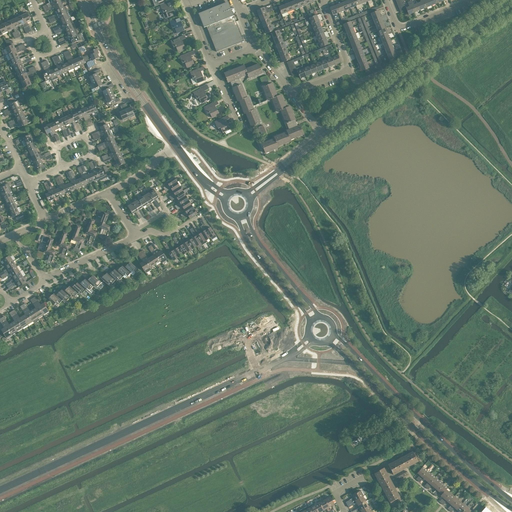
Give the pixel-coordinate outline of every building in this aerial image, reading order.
[(50,3),(42,6),(44,9),(60,1),(62,1),(61,0),(51,0),(52,2),(50,3)] [(295,0),(293,0),(290,2),(293,9),(299,7),(295,0)] [(345,1),(341,3),(344,10),(350,8),(347,0),(345,0),(344,0),(345,1)] [(409,6),(406,7),(406,9),(408,14),(414,11),(410,0),(407,1),(409,6)] [(409,0),(410,0),(414,11),(420,9),(417,3),(414,4),(412,0),(409,0)] [(420,0),(421,1),(417,3),(420,9),(426,7),(422,0),(420,0)] [(60,1),(44,9),(45,11),(50,9),(50,8),(52,8),(54,7),(56,10),(63,7),(60,1)] [(173,1),(156,8),(157,11),(162,9),(163,12),(165,11),(167,17),(174,14),(171,5),(174,4),(173,1)] [(227,1),(198,13),(204,27),(206,26),(216,52),(243,41),(228,4),(227,1)] [(290,2),(284,4),(287,11),(293,9),(290,2)] [(338,3),(335,4),(339,12),(344,10),(341,3),(338,4),(338,3)] [(284,4),(278,6),(281,14),(287,11),(284,4)] [(333,6),(330,7),(333,15),(339,12),(335,4),(333,5),(333,6)] [(53,14),(47,17),(48,17),(49,20),(66,12),(68,11),(65,6),(63,7),(56,10),(57,13),(53,15),(53,14)] [(264,7),(256,10),(259,15),(266,12),(272,10),(271,7),(267,9),(266,6),(264,7)] [(378,10),(370,13),(373,19),(381,16),(380,13),(379,14),(378,10)] [(66,12),(49,20),(50,23),(57,19),(59,18),(61,21),(68,18),(70,17),(68,11),(66,12)] [(29,12),(21,15),(28,32),(31,31),(27,22),(30,20),(29,18),(31,17),(29,12)] [(266,12),(259,15),(261,21),(269,18),(266,12)] [(18,16),(15,18),(19,26),(22,24),(26,33),(28,32),(21,15),(20,14),(18,15),(18,16)] [(309,18),(304,19),(305,22),(308,21),(309,24),(311,23),(318,20),(316,15),(309,18)] [(182,16),(169,21),(172,28),(174,27),(177,32),(184,29),(180,21),(184,19),(182,16)] [(381,16),(373,19),(375,25),(382,22),(381,18),(382,18),(381,16)] [(60,25),(53,28),(54,31),(71,23),(70,23),(73,22),(70,17),(68,18),(61,21),(62,24),(60,25)] [(15,18),(10,20),(13,28),(15,31),(14,31),(17,37),(20,36),(16,27),(19,26),(15,18)] [(269,18),(261,21),(263,27),(271,24),(269,18)] [(10,20),(4,23),(8,31),(13,28),(10,20)] [(318,20),(311,23),(313,29),(321,26),(318,20)] [(350,21),(342,24),(344,28),(343,28),(344,31),(352,27),(350,21)] [(71,23),(54,31),(55,34),(62,30),(64,29),(66,32),(73,29),(75,28),(76,28),(73,22),(70,23),(71,23)] [(382,22),(375,25),(377,30),(385,27),(385,25),(384,25),(382,22)] [(271,24),(263,27),(266,33),(270,31),(273,30),(271,24)] [(321,26),(313,29),(316,35),(323,32),(321,26)] [(352,27),(344,31),(345,33),(346,33),(347,36),(355,33),(352,27)] [(385,27),(377,30),(379,36),(387,33),(386,30),(386,29),(385,27)] [(68,36),(65,37),(66,38),(66,39),(78,34),(75,28),(73,29),(66,32),(68,36)] [(278,29),(270,32),(270,33),(273,38),(280,35),(278,29)] [(323,32),(316,35),(318,40),(325,38),(323,32)] [(355,33),(347,36),(348,39),(347,40),(348,42),(357,39),(355,33)] [(387,33),(379,36),(382,42),(390,38),(389,36),(388,36),(387,33)] [(64,40),(59,42),(60,45),(65,43),(68,42),(67,41),(70,40),(71,43),(78,40),(80,39),(78,34),(66,39),(66,38),(64,39),(64,40)] [(173,40),(171,40),(172,43),(173,47),(176,46),(178,52),(185,49),(181,40),(185,38),(184,35),(173,40)] [(280,35),(273,38),(275,44),(282,41),(280,35)] [(325,38),(318,40),(320,46),(328,43),(325,38)] [(390,38),(382,42),(384,48),(392,45),(390,41),(391,41),(390,38)] [(357,39),(348,42),(349,44),(350,44),(352,47),(359,44),(357,39)] [(282,41),(275,44),(277,50),(285,47),(282,41)] [(6,47),(5,48),(8,53),(25,46),(23,43),(18,46),(14,47),(13,44),(6,47)] [(359,44),(352,47),(353,51),(352,51),(353,54),(361,50),(359,44)] [(82,46),(78,48),(80,53),(86,51),(84,45),(82,46)] [(392,45),(384,48),(386,53),(395,50),(394,48),(393,48),(392,45)] [(25,46),(8,53),(10,59),(18,56),(17,52),(26,48),(25,46)] [(285,47),(277,50),(280,56),(287,53),(285,47)] [(89,54),(82,57),(85,63),(85,62),(88,68),(96,64),(94,59),(99,57),(97,53),(98,53),(96,48),(91,51),(92,53),(89,54)] [(69,50),(66,51),(73,68),(79,65),(76,58),(73,60),(72,57),(69,50)] [(361,50),(353,54),(354,56),(355,56),(356,59),(364,56),(361,50)] [(395,50),(386,53),(389,59),(396,56),(395,53),(396,52),(395,50)] [(66,51),(63,52),(66,60),(67,59),(68,62),(65,63),(68,70),(73,68),(66,51)] [(182,56),(180,56),(181,59),(182,63),(185,62),(187,67),(193,65),(190,56),(194,54),(193,51),(182,56)] [(79,57),(76,58),(79,65),(85,63),(82,57),(80,53),(78,54),(79,57)] [(287,53),(280,56),(282,62),(286,60),(289,59),(287,53)] [(337,54),(332,56),(335,64),(340,61),(337,54)] [(12,62),(10,63),(11,66),(30,57),(28,55),(20,59),(18,56),(10,59),(12,62)] [(58,55),(55,56),(62,73),(68,70),(65,63),(62,65),(61,62),(60,61),(60,60),(58,55)] [(52,57),(55,65),(56,65),(57,67),(53,68),(57,75),(62,73),(55,56),(52,57)] [(332,56),(326,59),(329,66),(335,64),(332,56)] [(364,56),(356,59),(358,62),(357,63),(358,65),(366,62),(364,56)] [(30,57),(11,66),(12,68),(14,67),(15,70),(23,67),(22,64),(31,60),(30,57)] [(326,59),(320,61),(323,68),(329,66),(326,59)] [(46,60),(43,61),(51,78),(52,80),(58,78),(57,75),(53,68),(50,70),(49,67),(50,67),(46,60)] [(43,61),(41,63),(43,68),(44,70),(46,72),(42,74),(45,80),(51,78),(43,61)] [(320,61),(314,63),(317,71),(323,68),(320,61)] [(366,62),(358,65),(359,67),(360,67),(361,70),(364,69),(367,68),(368,67),(366,62)] [(244,64),(224,72),(225,74),(228,82),(230,81),(233,87),(232,87),(237,100),(239,100),(244,113),(246,112),(251,125),(255,124),(260,122),(255,108),(253,109),(248,96),(247,96),(241,83),(241,84),(239,77),(247,74),(249,78),(262,72),(260,66),(258,63),(245,68),(244,64)] [(314,63),(308,66),(311,73),(317,71),(314,63)] [(308,66),(303,68),(306,75),(311,73),(308,66)] [(23,67),(15,70),(18,76),(26,72),(23,67)] [(202,67),(189,72),(191,75),(192,78),(191,78),(193,84),(197,83),(204,80),(200,71),(204,70),(202,67)] [(26,72),(18,76),(21,82),(28,78),(27,75),(36,71),(35,68),(29,71),(26,72)] [(90,72),(87,74),(88,76),(90,76),(93,81),(100,78),(97,72),(100,71),(99,68),(90,72)] [(303,68),(297,70),(298,73),(300,78),(306,75),(303,68)] [(28,78),(21,82),(23,87),(24,90),(28,88),(27,86),(31,84),(30,81),(33,79),(32,76),(28,78)] [(100,78),(93,81),(95,87),(93,88),(95,91),(100,88),(107,85),(105,82),(102,84),(100,78)] [(4,79),(0,80),(0,84),(3,91),(5,90),(7,94),(10,92),(12,97),(7,100),(8,103),(9,103),(9,102),(14,100),(16,99),(15,95),(13,91),(12,90),(10,91),(4,79)] [(107,85),(100,88),(101,91),(102,91),(105,96),(113,93),(110,87),(113,85),(112,83),(109,84),(107,85)] [(274,138),(262,143),(264,149),(265,152),(278,147),(278,146),(291,140),(290,139),(297,136),(303,134),(300,126),(300,124),(297,125),(296,121),(295,119),(290,106),(286,107),(281,94),(277,95),(276,92),(272,83),(268,84),(262,86),(267,100),(271,98),(277,111),(280,110),(286,123),(286,122),(289,129),(286,130),(287,131),(274,137),(274,138)] [(191,94),(189,99),(193,100),(195,105),(197,105),(201,103),(208,100),(204,91),(207,89),(208,89),(206,85),(199,88),(200,89),(195,92),(193,93),(194,95),(191,94)] [(113,93),(105,96),(107,102),(106,102),(108,105),(112,103),(120,100),(119,97),(115,98),(113,93)] [(7,109),(3,111),(4,113),(20,106),(23,105),(22,104),(20,105),(18,100),(10,104),(11,107),(8,108),(7,109)] [(206,106),(204,107),(205,110),(207,114),(209,113),(212,118),(219,115),(214,106),(218,104),(217,101),(206,106)] [(94,103),(88,106),(91,113),(95,111),(96,114),(98,113),(94,103)] [(125,103),(123,104),(128,117),(134,114),(133,110),(135,109),(132,103),(129,104),(131,106),(128,108),(125,103)] [(118,109),(115,110),(119,118),(121,116),(123,119),(128,117),(123,104),(120,105),(122,110),(119,112),(118,109)] [(20,106),(4,113),(6,116),(11,114),(10,113),(13,111),(15,115),(23,112),(25,111),(25,110),(22,111),(20,106)] [(88,106),(83,108),(90,125),(93,124),(91,119),(90,116),(89,117),(88,114),(91,113),(88,106)] [(83,108),(77,111),(80,118),(83,117),(85,121),(87,127),(88,127),(90,125),(83,108)] [(77,111),(71,114),(79,131),(82,129),(79,123),(79,124),(77,120),(80,118),(77,111)] [(13,120),(8,122),(10,124),(25,117),(28,116),(27,115),(25,116),(23,112),(15,115),(17,119),(14,120),(13,120)] [(71,114),(66,116),(69,123),(72,122),(74,126),(76,132),(79,131),(71,114)] [(66,116),(60,119),(68,136),(71,134),(68,129),(67,127),(66,125),(69,123),(66,116)] [(101,120),(96,123),(97,126),(99,125),(103,123),(106,122),(103,116),(100,117),(100,118),(101,120)] [(227,116),(215,122),(216,125),(218,128),(220,127),(223,133),(230,129),(225,121),(229,119),(227,116)] [(25,117),(10,124),(11,127),(16,125),(15,124),(19,123),(20,126),(30,122),(30,121),(28,122),(25,117)] [(60,119),(55,121),(58,128),(61,127),(62,129),(63,131),(65,137),(68,136),(60,119)] [(55,121),(49,124),(53,133),(56,132),(55,130),(58,128),(55,121)] [(99,130),(97,131),(98,134),(100,133),(110,129),(107,123),(100,126),(101,130),(99,131),(99,130)] [(49,124),(43,126),(47,133),(50,132),(51,134),(53,133),(49,124)] [(98,134),(93,137),(94,139),(99,137),(99,136),(101,135),(101,136),(104,134),(105,138),(112,134),(114,134),(112,128),(110,129),(100,133),(98,134)] [(24,140),(22,141),(24,146),(27,145),(33,142),(29,134),(23,137),(24,140)] [(102,143),(97,145),(98,148),(115,140),(112,134),(105,138),(107,141),(104,142),(102,142),(102,143)] [(115,140),(98,148),(99,151),(105,148),(104,148),(106,147),(109,146),(110,149),(117,146),(115,140)] [(33,142),(27,145),(29,151),(35,148),(33,142)] [(112,152),(109,153),(110,155),(110,156),(120,151),(117,146),(110,149),(112,152)] [(35,148),(29,151),(32,156),(38,153),(35,148)] [(108,157),(103,159),(104,162),(105,161),(110,159),(112,158),(114,157),(115,160),(122,157),(120,151),(110,156),(110,155),(108,156),(108,157)] [(38,153),(32,156),(34,162),(40,159),(45,157),(44,154),(42,155),(40,152),(38,153)] [(117,163),(114,165),(115,167),(125,162),(122,157),(115,160),(117,163)] [(40,159),(34,162),(36,167),(39,166),(43,164),(40,159)] [(94,159),(91,161),(99,178),(100,180),(108,176),(107,174),(105,175),(104,174),(104,173),(101,168),(98,170),(97,167),(96,165),(94,159)] [(91,161),(88,162),(91,167),(92,169),(93,172),(90,173),(93,180),(99,178),(91,161)] [(83,165),(80,166),(88,183),(93,180),(90,173),(87,175),(85,170),(83,165)] [(80,166),(77,167),(80,173),(80,172),(82,177),(79,178),(82,185),(88,183),(80,166)] [(72,170),(69,171),(77,188),(82,185),(79,178),(76,180),(74,175),(72,170)] [(69,171),(66,172),(68,178),(69,178),(70,179),(71,182),(68,183),(71,190),(77,188),(69,171)] [(61,175),(58,176),(65,193),(71,190),(68,183),(64,185),(63,183),(63,182),(64,182),(63,180),(61,175)] [(58,176),(55,178),(57,183),(58,185),(59,185),(60,187),(57,188),(60,195),(65,193),(58,176)] [(167,184),(163,187),(165,189),(177,181),(174,177),(167,181),(169,184),(167,185),(167,184)] [(49,180),(47,181),(49,187),(50,189),(54,198),(60,195),(57,188),(53,190),(52,188),(53,187),(52,186),(49,180)] [(47,181),(44,183),(46,188),(47,190),(48,192),(45,194),(48,201),(54,198),(50,189),(49,187),(47,181)] [(177,181),(165,189),(166,191),(170,189),(171,188),(173,191),(180,186),(177,181)] [(0,188),(1,191),(0,191),(0,195),(11,190),(8,182),(4,184),(5,186),(0,188)] [(173,194),(169,196),(170,198),(183,191),(180,186),(173,191),(174,193),(173,194)] [(152,187),(147,190),(148,193),(149,193),(153,200),(157,207),(160,205),(156,199),(159,197),(154,189),(153,187),(152,187)] [(11,190),(0,195),(0,198),(4,197),(5,200),(14,195),(11,190)] [(183,191),(170,198),(172,200),(175,198),(177,197),(178,200),(186,195),(183,191)] [(148,193),(143,196),(152,210),(155,209),(150,202),(153,200),(149,193),(148,193)] [(6,202),(0,205),(0,208),(15,202),(14,202),(16,201),(14,195),(5,200),(6,202)] [(179,203),(175,205),(176,207),(188,200),(186,195),(178,200),(180,202),(179,203)] [(143,196),(138,199),(143,207),(146,205),(150,212),(152,210),(143,196)] [(138,199),(133,202),(142,217),(144,215),(140,208),(143,207),(138,199)] [(188,200),(176,207),(177,210),(181,207),(182,206),(184,209),(191,204),(188,200)] [(15,202),(0,208),(0,209),(1,211),(9,208),(10,211),(17,208),(15,202)] [(127,206),(132,213),(135,212),(139,218),(142,217),(133,202),(127,206)] [(184,212),(180,214),(182,217),(194,209),(191,204),(184,209),(186,211),(184,212)] [(10,218),(18,214),(19,217),(23,215),(21,211),(19,207),(17,208),(10,211),(11,213),(9,214),(10,218)] [(95,208),(93,214),(96,215),(97,214),(102,216),(100,222),(105,224),(105,223),(109,213),(98,210),(95,208)] [(194,209),(182,217),(183,219),(187,216),(188,215),(190,218),(197,214),(197,213),(194,209)] [(81,215),(79,220),(83,221),(88,223),(86,228),(91,230),(95,220),(85,216),(81,215)] [(203,220),(201,222),(202,224),(210,237),(211,239),(216,236),(215,234),(210,227),(208,228),(207,227),(203,220)] [(67,221),(65,226),(69,228),(69,227),(75,229),(72,235),(77,237),(78,236),(81,226),(71,222),(67,221)] [(100,222),(98,226),(104,229),(102,234),(101,234),(100,237),(106,239),(111,226),(105,223),(105,224),(100,222)] [(202,224),(200,226),(203,230),(204,231),(201,232),(205,239),(210,237),(202,224)] [(194,226),(192,228),(201,242),(202,244),(207,242),(205,239),(201,232),(198,234),(198,233),(194,226)] [(54,227),(52,233),(55,234),(55,233),(61,235),(58,241),(63,243),(64,242),(66,237),(67,232),(57,228),(54,227)] [(86,228),(85,233),(91,235),(89,240),(88,240),(87,243),(92,245),(97,232),(91,230),(86,228)] [(192,228),(189,229),(194,235),(195,236),(192,238),(196,245),(201,242),(192,228)] [(185,232),(183,234),(184,236),(192,248),(196,245),(192,238),(189,240),(188,239),(189,238),(185,232)] [(40,234),(38,239),(42,240),(47,241),(45,247),(50,249),(54,239),(43,235),(40,234)] [(72,235),(71,239),(77,241),(75,246),(74,246),(73,250),(78,252),(83,238),(78,236),(77,237),(72,235)] [(184,236),(182,237),(184,241),(185,241),(185,242),(183,244),(187,251),(192,248),(184,236)] [(175,237),(173,238),(175,242),(183,254),(187,251),(183,244),(180,245),(179,244),(180,244),(175,237)] [(58,241),(57,245),(63,247),(61,253),(60,252),(59,256),(64,258),(69,244),(64,242),(63,243),(58,241)] [(175,242),(173,243),(175,247),(176,248),(173,249),(178,257),(183,254),(175,242)] [(153,243),(150,245),(160,260),(166,257),(161,250),(158,251),(153,243)] [(167,244),(164,246),(173,260),(178,257),(173,249),(171,251),(170,250),(167,244)] [(150,245),(148,246),(153,255),(151,256),(155,264),(160,260),(150,245)] [(45,247),(43,252),(49,254),(47,259),(46,259),(45,262),(50,264),(56,251),(50,249),(45,247)] [(143,249),(140,251),(150,267),(155,264),(151,256),(148,258),(143,249)] [(140,251),(137,253),(142,261),(140,263),(144,270),(146,272),(151,269),(150,267),(140,251)] [(4,262),(1,264),(3,267),(6,265),(13,260),(10,255),(2,260),(4,262)] [(0,272),(0,274),(1,275),(16,266),(13,260),(6,265),(7,267),(0,272)] [(125,262),(122,265),(130,272),(132,274),(135,272),(138,268),(130,262),(130,261),(128,264),(125,262)] [(118,265),(114,269),(122,276),(125,278),(127,275),(130,272),(122,265),(120,267),(118,265)] [(16,266),(1,275),(2,278),(11,273),(12,276),(20,271),(16,266)] [(110,269),(107,272),(114,279),(117,276),(119,279),(122,276),(114,269),(112,271),(110,269)] [(14,278),(6,284),(7,286),(23,276),(20,271),(12,276),(14,278)] [(102,272),(99,276),(107,283),(109,280),(111,282),(114,279),(107,272),(104,274),(102,272)] [(88,274),(84,278),(92,285),(95,287),(97,284),(100,281),(92,274),(90,277),(88,274)] [(23,276),(7,286),(9,288),(17,283),(19,286),(26,281),(23,276)] [(67,278),(64,281),(69,285),(77,292),(79,289),(82,291),(85,288),(76,281),(74,284),(72,281),(71,282),(67,278)] [(79,278),(76,281),(85,288),(87,286),(90,288),(92,285),(84,278),(82,280),(79,278)] [(64,285),(61,288),(69,295),(71,292),(74,295),(77,292),(69,285),(67,287),(64,285)] [(57,288),(53,292),(61,299),(65,301),(70,296),(69,295),(61,288),(59,290),(57,288)] [(49,292),(46,295),(54,302),(56,304),(58,302),(61,299),(53,292),(51,294),(49,292)] [(35,296),(33,297),(43,313),(48,309),(43,302),(40,304),(35,296)] [(33,297),(30,299),(36,307),(33,309),(37,316),(43,313),(33,297)] [(25,302),(22,304),(32,319),(33,321),(38,318),(37,316),(33,309),(30,311),(25,302)] [(22,304),(20,305),(25,314),(22,316),(27,323),(32,319),(22,304)] [(14,309),(12,310),(22,326),(27,323),(22,316),(20,317),(14,309)] [(12,310),(9,312),(14,320),(12,322),(16,329),(22,326),(12,310)] [(4,315),(1,317),(11,333),(16,329),(12,322),(9,324),(4,315)] [(1,317),(0,317),(0,320),(2,323),(4,327),(1,329),(6,336),(7,338),(12,334),(11,333),(1,317)] [(409,452),(404,455),(410,465),(414,463),(418,461),(413,452),(412,451),(409,452)] [(398,458),(396,460),(401,470),(404,468),(409,465),(410,465),(404,455),(398,458)] [(393,461),(388,464),(389,465),(388,465),(393,474),(399,471),(401,470),(396,460),(393,461)] [(420,474),(416,478),(418,480),(427,470),(423,466),(417,472),(420,474)] [(374,472),(375,475),(376,477),(386,471),(385,470),(384,467),(374,472)] [(406,470),(395,477),(397,480),(408,474),(406,470)] [(427,470),(418,480),(420,481),(423,477),(425,479),(431,473),(427,470)] [(386,471),(376,477),(378,480),(378,481),(380,485),(381,485),(391,479),(390,479),(388,475),(386,471)] [(428,481),(424,485),(426,487),(435,477),(431,473),(425,479),(428,481)] [(435,477),(426,487),(428,489),(431,484),(434,486),(439,480),(435,477)] [(391,479),(381,485),(383,489),(385,493),(395,488),(393,484),(391,479)] [(436,488),(432,492),(434,494),(443,484),(439,480),(434,486),(436,488)] [(443,484),(434,494),(436,496),(440,492),(442,493),(446,489),(447,487),(443,484)] [(395,488),(385,493),(385,494),(387,497),(388,499),(390,502),(390,501),(400,496),(398,493),(397,492),(396,488),(395,488)] [(443,497),(439,501),(441,503),(450,492),(446,489),(442,493),(440,495),(443,497)] [(352,498),(345,501),(347,504),(363,495),(364,495),(361,490),(360,490),(352,494),(353,496),(352,497),(352,498)] [(450,492),(441,503),(443,504),(446,500),(449,502),(454,496),(450,492)] [(363,495),(347,504),(348,507),(354,504),(354,503),(356,502),(358,505),(365,500),(363,495)] [(330,496),(325,499),(331,511),(335,511),(333,508),(334,508),(333,507),(333,506),(332,505),(334,504),(330,496)] [(451,504),(447,508),(449,510),(458,499),(454,496),(449,502),(451,504)] [(331,511),(325,499),(319,502),(323,509),(326,508),(328,511),(331,511)] [(458,499),(449,510),(451,511),(455,507),(457,509),(462,503),(458,499)] [(356,509),(351,511),(356,511),(368,505),(365,500),(358,505),(359,507),(356,509)] [(319,502),(314,504),(318,511),(321,511),(323,509),(319,502)] [(459,511),(458,511),(461,511),(466,506),(467,505),(463,502),(462,503),(457,509),(459,511)] [(313,503),(308,506),(311,511),(318,511),(314,504),(313,503)]
